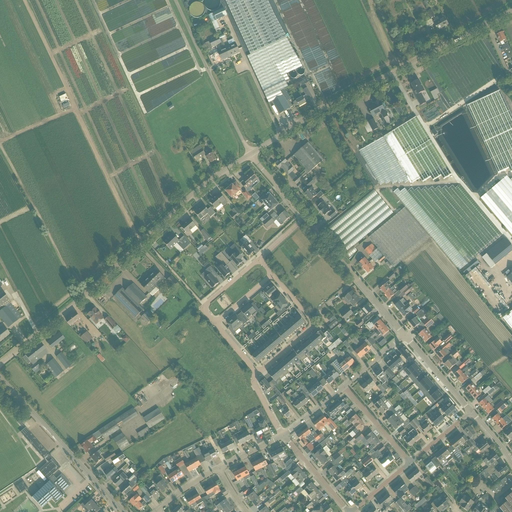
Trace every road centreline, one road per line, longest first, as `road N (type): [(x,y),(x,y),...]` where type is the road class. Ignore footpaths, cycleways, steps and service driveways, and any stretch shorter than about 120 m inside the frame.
road 1 (unclassified): [(0,364),(249,154)]
road 2 (unclassified): [(249,154),(511,9)]
road 3 (unknown): [(391,72),(453,174),(511,243)]
road 4 (tertiary): [(124,511),(0,378)]
road 5 (unclassified): [(249,154),(175,0)]
road 6 (residential): [(404,336),(304,220)]
road 7 (residential): [(271,274),(312,322),(257,373)]
